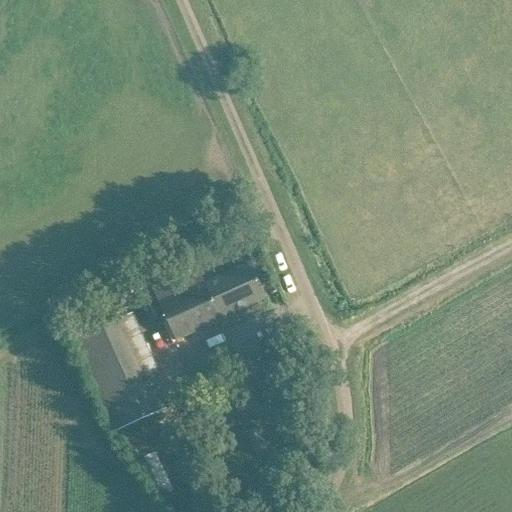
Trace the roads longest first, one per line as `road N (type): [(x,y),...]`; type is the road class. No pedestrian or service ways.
road 1 (unclassified): [(299,511),(335,427),(330,352),(178,0)]
road 2 (unknown): [(183,511),(158,431),(158,362),(239,321),(322,333)]
